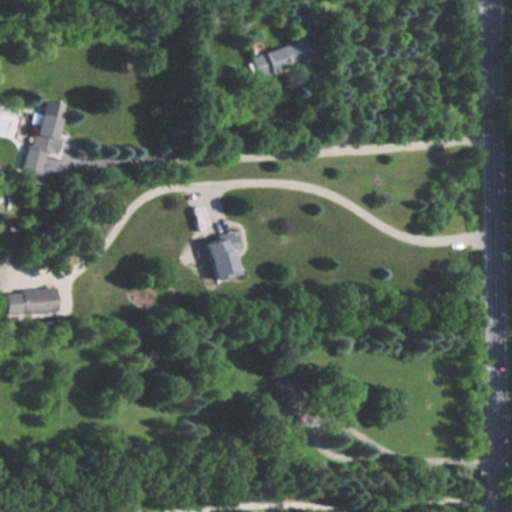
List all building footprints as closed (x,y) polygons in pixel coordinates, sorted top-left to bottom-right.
[(252,75),(308,60),(302,39),(246,55),(252,75)] [(44,152),(53,154),(65,102),(39,97),(23,169),(39,173),(44,152)] [(11,193),(0,193),(0,212),(11,212),(11,193)] [(237,249),(233,232),(204,239),(214,278),(239,272),(233,250),(237,249)] [(2,290),(4,314),(56,310),(54,286),(2,290)]
